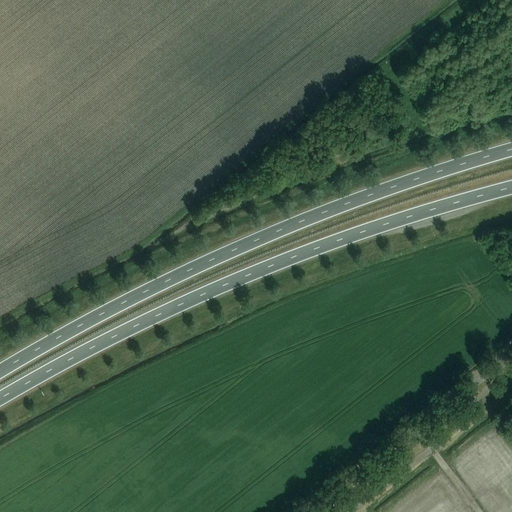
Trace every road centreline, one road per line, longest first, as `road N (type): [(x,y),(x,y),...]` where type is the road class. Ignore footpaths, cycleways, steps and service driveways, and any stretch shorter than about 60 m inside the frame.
road 1 (trunk): [(511,149),(273,233),(0,372)]
road 2 (trunk): [(0,400),(155,317),(281,262),(511,188)]
road 3 (tertiary): [(311,511),(511,351)]
